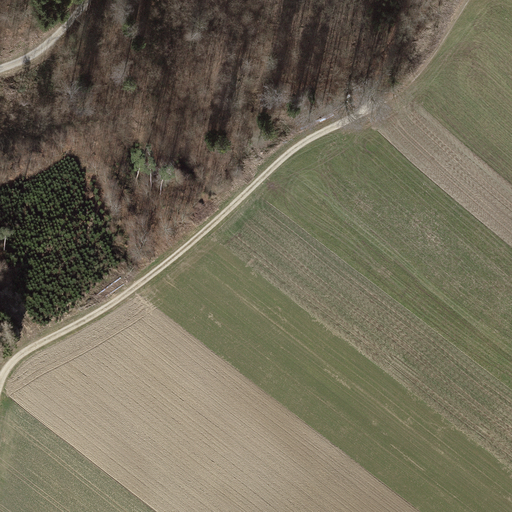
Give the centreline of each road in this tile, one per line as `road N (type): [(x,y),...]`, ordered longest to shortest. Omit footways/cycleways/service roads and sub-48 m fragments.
road 1 (track): [(0,391),(10,366),(138,286),(276,166),(408,87),(469,0)]
road 2 (track): [(412,0),(367,114)]
